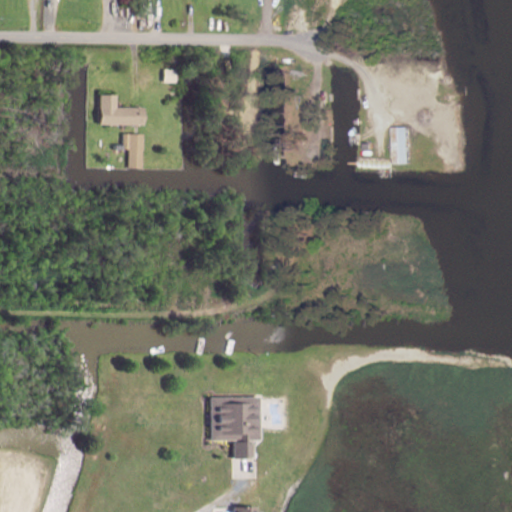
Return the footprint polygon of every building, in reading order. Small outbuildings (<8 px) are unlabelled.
[(165,68),(165,82),(178,82),(179,69),(165,68)] [(146,107),(146,125),(99,125),(99,94),(118,94),(118,107),(146,107)] [(397,126),(397,164),(414,164),(414,126),(397,126)] [(145,134),(144,168),(128,168),(128,149),(123,149),(123,133),(145,134)] [(261,397),(211,397),(211,441),(234,441),(234,459),(253,459),(253,440),(261,440),(261,397)]
